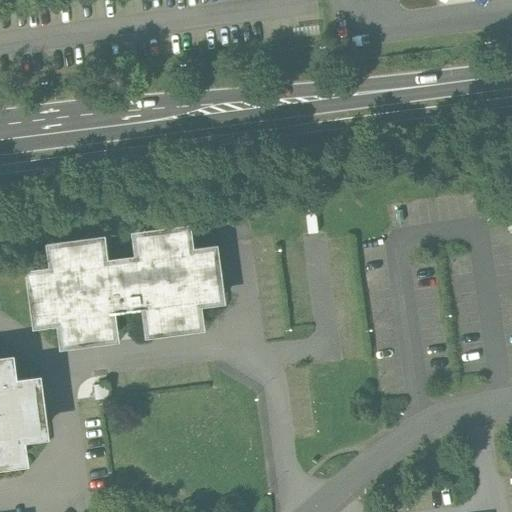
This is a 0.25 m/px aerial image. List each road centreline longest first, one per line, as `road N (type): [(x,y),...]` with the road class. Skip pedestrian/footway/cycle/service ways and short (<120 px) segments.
road 1 (secondary): [(0,134),(511,73)]
road 2 (unclassified): [(511,405),(420,434),(313,511)]
